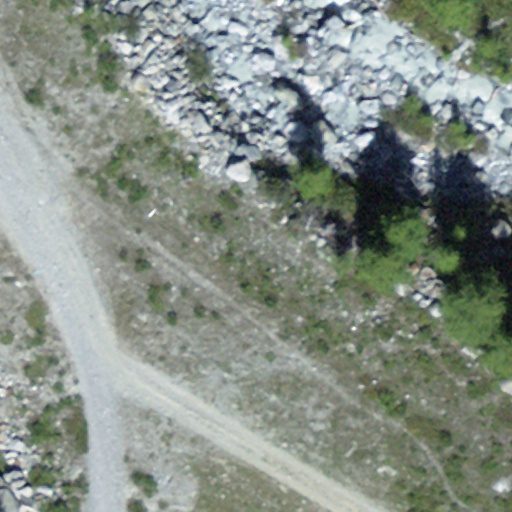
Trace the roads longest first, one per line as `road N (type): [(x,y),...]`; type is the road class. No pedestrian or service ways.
road 1 (track): [(197,511),(84,329),(0,215)]
road 2 (track): [(116,511),(118,384)]
